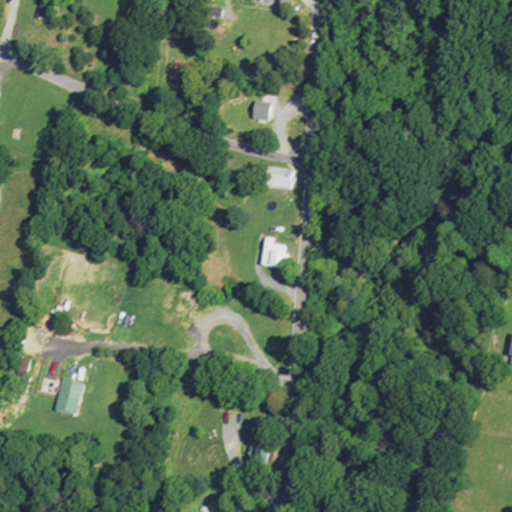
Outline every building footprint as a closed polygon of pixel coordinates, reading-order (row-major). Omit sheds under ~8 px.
[(40,0),(44,0),(57,4),(52,23),(35,18),(40,0)] [(205,14),(206,7),(223,11),(222,17),(205,14)] [(252,118),(254,99),(272,101),(270,120),(252,118)] [(295,172),(266,168),(264,187),(293,190),(295,172)] [(273,238),(263,237),(260,266),(287,269),(288,255),(284,254),(284,246),(272,245),(273,238)] [(503,355),(511,357),(511,334),(509,334),(503,355)] [(22,405),(36,363),(20,358),(7,400),(22,405)] [(64,381),(57,411),(77,416),(84,386),(64,381)] [(266,470),(268,452),(256,450),(253,468),(266,470)]
